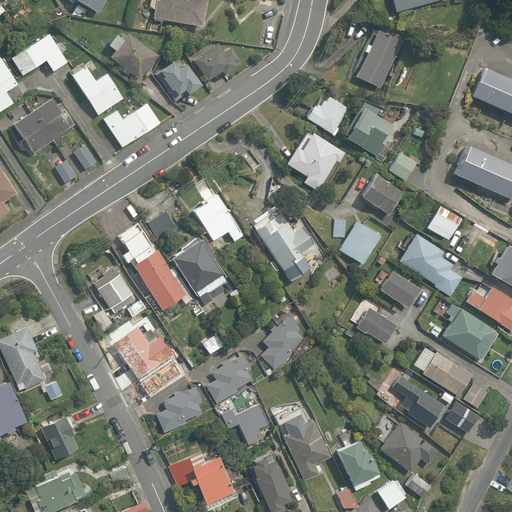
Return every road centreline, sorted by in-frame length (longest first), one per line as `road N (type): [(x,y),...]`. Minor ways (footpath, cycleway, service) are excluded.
road 1 (residential): [(25,246),(281,71),(309,25),(313,0)]
road 2 (residential): [(25,246),(130,433),(163,511)]
road 3 (unknown): [(511,396),(408,327)]
